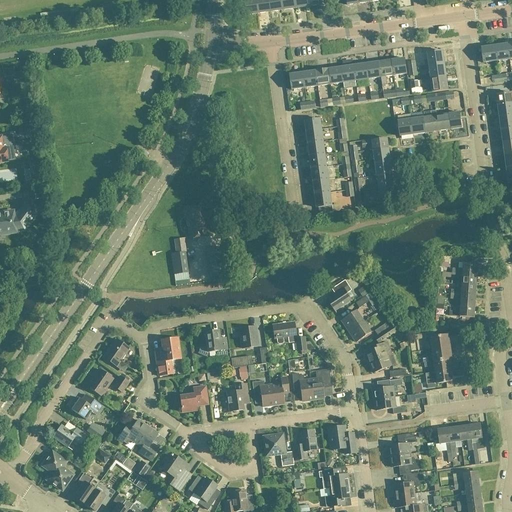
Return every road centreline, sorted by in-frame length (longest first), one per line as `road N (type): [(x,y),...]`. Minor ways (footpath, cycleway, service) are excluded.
road 1 (tertiary): [(0,406),(184,136),(209,43)]
road 2 (unclassified): [(356,411),(342,363),(303,305),(158,323),(142,341)]
road 3 (unclassified): [(142,341),(111,321),(10,479)]
road 4 (residential): [(289,214),(269,45)]
road 5 (residential): [(486,183),(461,18)]
road 6 (tertiary): [(421,24),(269,45)]
road 7 (unclassified): [(251,426),(252,469),(241,478),(189,433)]
road 8 (unclassified): [(189,433),(140,400),(150,381),(142,341)]
